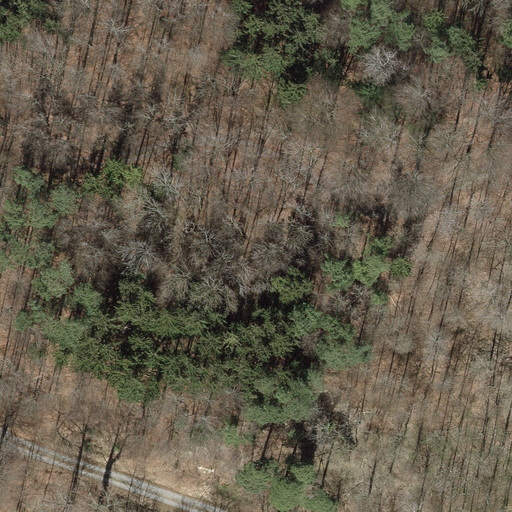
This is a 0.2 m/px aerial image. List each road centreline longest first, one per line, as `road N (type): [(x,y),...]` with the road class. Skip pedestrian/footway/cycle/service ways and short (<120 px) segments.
road 1 (track): [(0,158),(61,166),(138,166),(206,152),(266,158),(327,178),(369,209),(424,205),(511,163)]
road 2 (track): [(197,511),(0,437)]
